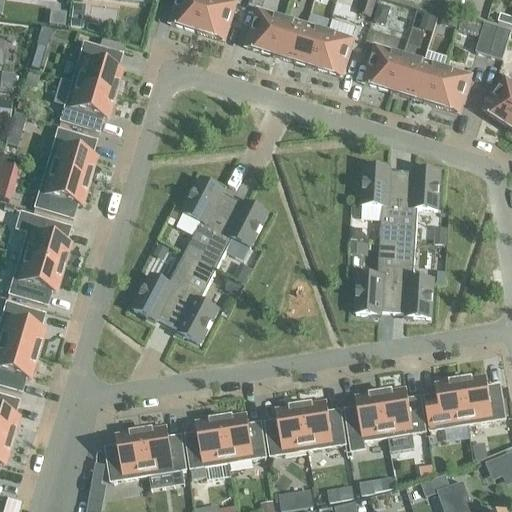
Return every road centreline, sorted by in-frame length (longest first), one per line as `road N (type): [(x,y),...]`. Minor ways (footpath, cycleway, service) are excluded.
road 1 (residential): [(79,398),(94,316),(168,76),(484,166),(497,180),(511,275)]
road 2 (residential): [(79,398),(511,340)]
